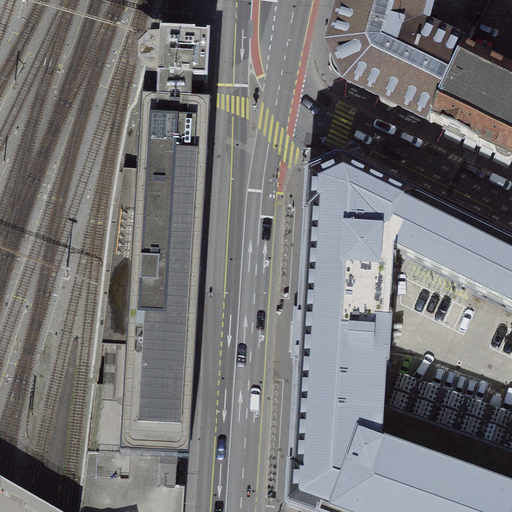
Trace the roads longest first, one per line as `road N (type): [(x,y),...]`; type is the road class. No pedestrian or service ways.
road 1 (primary): [(230,511),(258,80)]
road 2 (tertiary): [(258,80),(511,205)]
